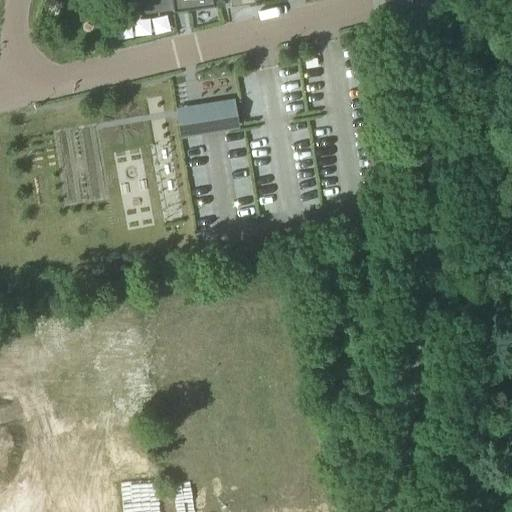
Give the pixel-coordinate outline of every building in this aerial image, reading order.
[(122,0),(123,4),(150,0),(170,0),(171,6),(173,5),(191,3),(192,9),(224,4),(224,2),(240,0),(122,0)] [(188,115),(191,133),(237,126),(234,108),(188,115)] [(285,285),(249,291),(253,314),(289,309),(285,285)] [(289,309),(253,314),(256,336),(292,330),(289,309)] [(84,330),(50,332),(52,358),(95,355),(94,330),(107,329),(106,315),(83,316),(84,330)] [(292,330),(256,336),(260,357),(296,351),(292,330)] [(296,351),(260,357),(263,378),(299,373),(296,351)] [(95,355),(52,358),(53,384),(87,382),(88,396),(111,394),(110,380),(97,381),(95,355)] [(299,373),(263,378),(267,402),(303,396),(299,373)] [(312,456),(272,462),(279,502),(318,496),(312,456)] [(272,462),(233,468),(240,508),(279,502),(272,462)] [(154,511),(154,484),(131,486),(131,511),(154,511)] [(131,511),(131,486),(111,487),(112,511),(131,511)] [(112,511),(111,487),(92,488),(92,511),(112,511)] [(92,511),(92,488),(69,489),(70,511),(92,511)]
